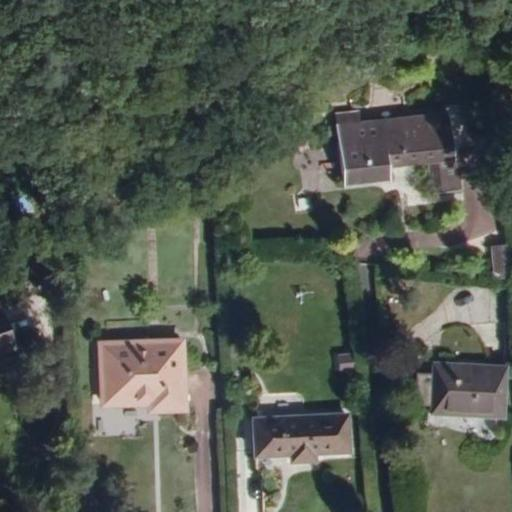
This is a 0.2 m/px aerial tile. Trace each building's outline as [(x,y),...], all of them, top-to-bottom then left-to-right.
[(444,18),(439,0),(434,0),(439,19),(444,18)] [(468,12),(464,0),(439,0),(444,18),(468,12)] [(447,161),(441,112),(353,123),(351,112),(331,115),(332,125),(329,126),(336,183),(381,178),(379,165),(420,160),(424,192),(454,189),(451,161),(447,161)] [(495,271),(492,247),(479,248),(482,273),(495,271)] [(173,415),(171,346),(90,349),(90,409),(137,408),(137,416),(173,415)] [(494,424),(497,372),(422,367),(422,380),(420,411),(419,420),(494,424)] [(420,411),(422,380),(407,379),(405,410),(420,411)] [(337,457),(337,421),(244,426),(245,461),(281,460),(280,467),(303,466),(303,459),(337,457)]
